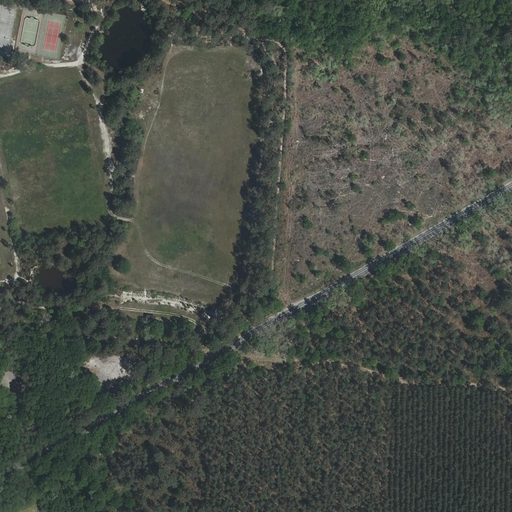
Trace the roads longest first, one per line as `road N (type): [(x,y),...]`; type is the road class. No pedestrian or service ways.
road 1 (tertiary): [(0,476),(511,186)]
road 2 (track): [(0,330),(225,349)]
